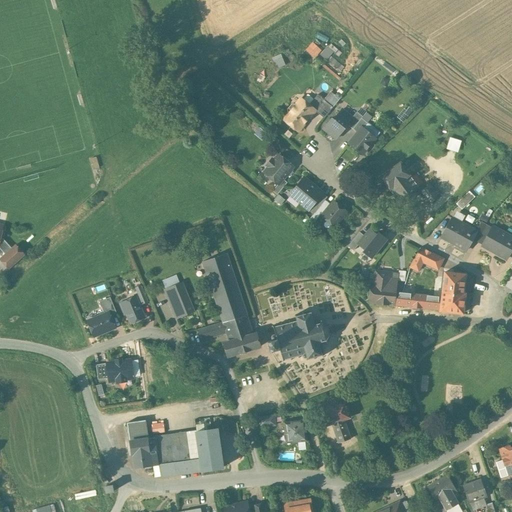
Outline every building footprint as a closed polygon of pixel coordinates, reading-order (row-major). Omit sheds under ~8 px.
[(313,41),(305,49),(314,58),(322,50),(313,41)] [(330,43),(321,55),(338,68),(342,63),(336,58),(341,52),(330,43)] [(277,68),(285,64),(281,53),(273,57),(277,68)] [(339,100),(330,93),(324,100),(333,107),(339,100)] [(324,100),(317,95),(309,105),(315,110),(324,118),(333,107),(324,100)] [(301,99),(296,105),(295,104),(291,104),(287,109),(288,112),(289,113),(284,119),(298,131),(315,110),(309,105),(301,99)] [(342,109),(334,119),(332,118),(323,129),(336,139),(347,125),(346,124),(352,117),(342,109)] [(357,112),(352,117),(346,124),(347,125),(353,129),(361,118),(363,116),(357,112)] [(368,123),(361,118),(353,129),(357,133),(362,127),(364,128),(368,123)] [(364,128),(362,127),(357,133),(348,144),(362,155),(376,138),(364,128)] [(447,148),(458,151),(462,139),(450,136),(447,148)] [(293,166),(279,155),(274,161),(272,159),(267,165),(269,167),(264,173),(278,184),(283,179),(293,166)] [(401,161),(380,176),(398,202),(404,197),(408,201),(416,195),(413,192),(419,187),(401,161)] [(304,178),(290,194),(309,210),(315,202),(310,197),(317,188),(304,178)] [(283,179),(278,184),(272,191),(277,195),(287,182),(283,179)] [(430,184),(421,191),(430,203),(439,196),(430,184)] [(322,193),(317,188),(310,197),(315,202),(322,193)] [(327,197),(322,193),(315,202),(309,210),(314,214),(327,197)] [(456,204),(461,209),(472,200),(467,194),(456,204)] [(334,201),(322,216),(335,227),(347,212),(334,201)] [(476,231),(452,218),(442,237),(466,251),(472,239),(477,231),(476,231)] [(481,221),(476,231),(477,231),(472,239),(477,242),(487,225),(481,221)] [(3,225),(0,224),(0,248),(5,254),(12,248),(4,239),(0,238),(3,225)] [(373,259),(388,239),(369,224),(362,233),(354,244),(373,259)] [(487,225),(477,242),(482,245),(492,227),(487,225)] [(511,248),(511,237),(493,227),(482,245),(482,246),(506,259),(511,248)] [(5,254),(0,258),(0,259),(9,269),(24,255),(16,245),(12,248),(5,254)] [(443,259),(420,248),(410,267),(418,271),(423,262),(438,269),(443,259)] [(230,263),(227,253),(202,262),(223,322),(223,323),(247,315),(230,263)] [(399,273),(375,271),(373,285),(371,285),(369,302),(395,305),(396,292),(399,273)] [(465,274),(445,272),(442,292),(463,294),(465,274)] [(164,286),(179,280),(177,274),(162,280),(164,286)] [(181,282),(164,289),(176,319),(194,312),(181,282)] [(441,297),(396,292),(395,305),(440,310),(442,296),(441,297)] [(463,294),(442,292),(442,296),(440,310),(440,311),(462,314),(465,294),(463,294)] [(119,303),(129,324),(146,317),(136,295),(119,303)] [(306,327),(317,324),(313,309),(301,312),(303,318),(306,327)] [(109,312),(88,321),(94,336),(115,328),(109,312)] [(247,315),(223,323),(226,333),(229,342),(253,334),(247,316),(247,315)] [(322,343),(326,342),(328,344),(330,336),(327,327),(320,323),(317,324),(306,327),(303,318),(273,327),(277,338),(267,341),(270,351),(280,349),(283,360),(305,354),(306,347),(311,346),(314,354),(325,351),(322,343)] [(222,323),(198,329),(202,340),(226,333),(223,323),(223,322),(222,322),(222,323)] [(229,342),(224,343),(228,356),(260,346),(256,333),(253,334),(229,342)] [(121,359),(116,360),(116,362),(107,363),(109,378),(116,377),(117,382),(126,381),(126,379),(133,378),(131,360),(122,361),(121,359)] [(396,366),(388,362),(382,373),(390,378),(396,366)] [(107,363),(96,365),(98,379),(109,378),(107,363)] [(335,405),(330,407),(321,410),(326,425),(332,423),(336,434),(335,434),(338,443),(351,439),(348,430),(344,419),(350,417),(345,402),(335,405)] [(274,415),(259,417),(261,427),(275,425),(274,415)] [(133,455),(135,468),(159,465),(161,476),(223,467),(217,429),(148,438),(145,420),(127,423),(132,455),(133,455)] [(236,423),(221,420),(225,432),(240,436),(236,423)] [(305,420),(284,422),(286,443),(307,441),(305,420)] [(164,422),(152,424),(154,433),(165,431),(164,422)] [(511,447),(510,449),(509,446),(500,449),(506,468),(511,466),(511,447)] [(448,475),(427,486),(436,502),(441,499),(447,510),(458,504),(452,493),(456,491),(448,475)] [(480,480),(463,486),(472,510),(485,505),(486,505),(483,497),(486,496),(480,480)] [(106,493),(113,492),(112,485),(104,486),(106,493)] [(312,511),(310,500),(285,504),(286,511),(312,511)] [(411,511),(406,501),(400,504),(403,511),(411,511)] [(249,511),(247,502),(224,506),(224,511),(249,511)] [(32,509),(32,511),(56,511),(54,503),(32,509)] [(399,503),(379,511),(403,511),(400,504),(399,503)] [(486,505),(485,505),(487,511),(495,511),(492,503),(486,505)]
